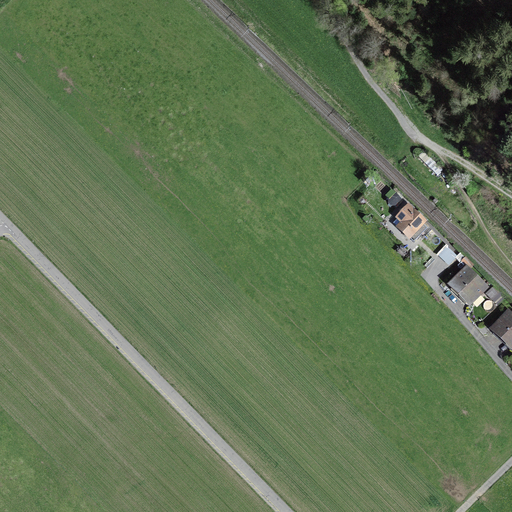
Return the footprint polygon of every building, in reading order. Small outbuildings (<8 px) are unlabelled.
[(393,207),(400,198),(395,194),(388,202),(393,207)] [(424,228),(409,212),(395,226),(410,241),(424,228)] [(448,250),(440,257),(449,267),(457,260),(448,250)] [(468,270),(453,283),(470,302),(484,288),(468,270)] [(491,287),(487,296),(498,302),(503,293),(491,287)] [(511,317),(509,314),(495,329),(511,345),(511,317)]
